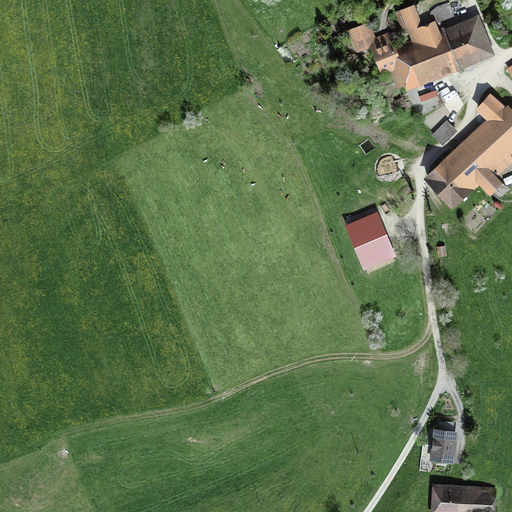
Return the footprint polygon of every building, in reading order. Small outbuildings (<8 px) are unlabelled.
[(400,63),(397,64),(398,67),(391,69),(398,87),(457,64),(458,65),(489,52),(476,21),(446,33),(444,27),(442,27),(440,22),(453,16),(448,2),(435,9),(433,11),(432,16),(434,24),(423,29),(414,6),(402,10),(416,46),(401,51),(400,48),(396,50),(400,63)] [(397,64),(400,63),(396,50),(389,33),(380,36),(382,41),(375,44),(367,24),(352,29),(360,51),(374,45),(376,49),(375,50),(382,70),(397,64)] [(425,98),(441,91),(435,77),(419,85),(425,98)] [(403,98),(396,102),(399,108),(406,104),(403,98)] [(491,100),(483,110),(493,119),(502,110),(491,100)] [(498,183),(492,177),(511,159),(511,114),(508,109),(448,164),(446,162),(428,178),(452,204),(469,188),(467,186),(477,177),(490,191),(498,183)] [(433,135),(440,142),(454,128),(447,121),(433,135)] [(345,220),(363,265),(396,252),(378,207),(345,220)] [(394,254),(366,265),(368,271),(397,259),(394,254)] [(437,432),(433,457),(451,460),(454,434),(437,432)] [(437,487),(435,511),(448,511),(449,511),(466,511),(493,511),(495,488),(482,487),(481,492),(450,490),(450,488),(437,487)]
